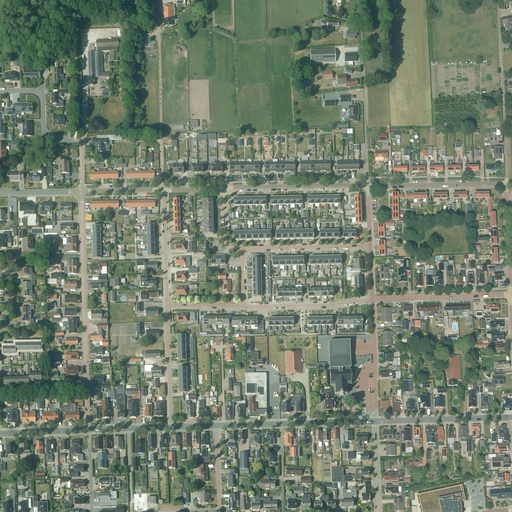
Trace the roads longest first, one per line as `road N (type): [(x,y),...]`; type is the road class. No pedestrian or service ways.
road 1 (residential): [(88,429),(81,191)]
road 2 (residential): [(368,185),(360,0)]
road 3 (residential): [(505,184),(497,0)]
road 4 (residential): [(81,191),(80,144),(45,133),(40,93),(0,91)]
road 5 (residential): [(163,190),(158,34)]
road 6 (residential): [(223,189),(368,185)]
road 7 (residential): [(372,299),(511,294)]
road 8 (residential): [(368,185),(505,184)]
road 9 (tertiary): [(377,421),(511,417)]
road 10 (residential): [(372,299),(243,307)]
road 11 (residential): [(370,246),(242,249)]
road 12 (residential): [(377,421),(372,299)]
road 13 (residential): [(169,428),(166,306)]
